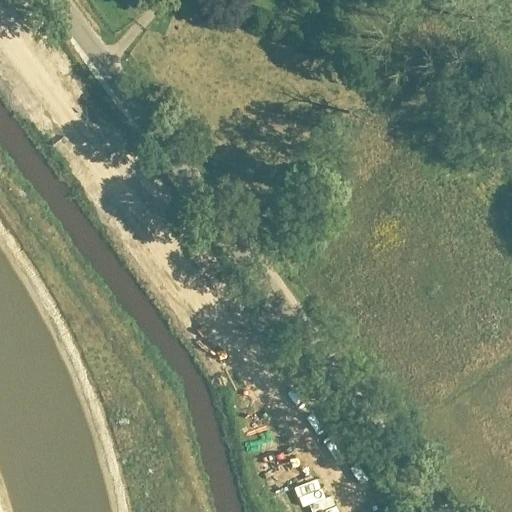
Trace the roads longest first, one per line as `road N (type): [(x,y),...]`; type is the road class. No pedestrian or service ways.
road 1 (tertiary): [(432,511),(51,0)]
road 2 (unclassified): [(353,511),(0,28)]
